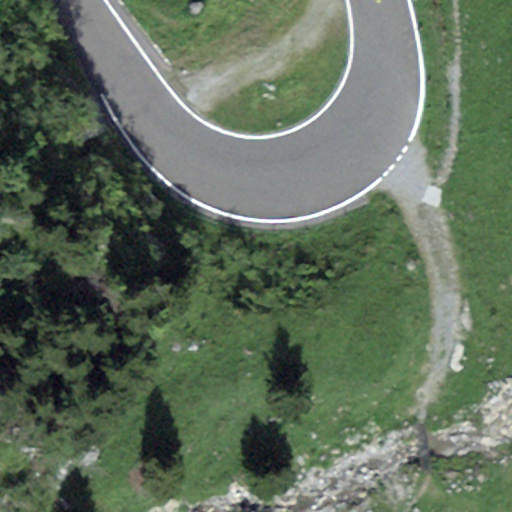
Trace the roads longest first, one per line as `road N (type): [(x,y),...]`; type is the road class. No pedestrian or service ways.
road 1 (primary): [(379,0),(386,77),(365,129),(323,167),(269,183),(222,174),(170,140),(67,0)]
road 2 (track): [(425,431),(438,358),(431,258)]
road 3 (track): [(431,258),(414,188),(365,129)]
